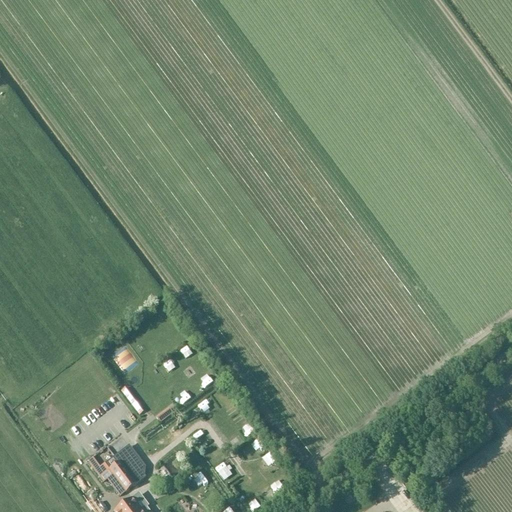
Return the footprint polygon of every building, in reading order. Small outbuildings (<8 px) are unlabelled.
[(194,358),(200,354),(195,347),(189,350),(194,358)] [(173,363),(177,370),(184,366),(180,359),(173,363)] [(213,374),(218,371),(213,362),(208,364),(213,374)] [(213,384),(223,376),(219,370),(208,378),(213,384)] [(197,396),(202,391),(193,381),(188,386),(197,396)] [(216,400),(208,403),(214,417),(222,414),(216,400)] [(239,401),(231,406),(236,415),(245,410),(239,401)] [(246,429),(255,423),(248,413),(239,420),(246,429)] [(243,448),(249,444),(241,431),(234,435),(243,448)] [(222,462),(228,459),(224,449),(218,452),(222,462)] [(273,456),(277,466),(282,464),(278,454),(273,456)] [(116,480),(111,483),(120,498),(146,478),(130,456),(109,471),(116,480)] [(231,463),(222,469),(230,481),(239,475),(231,463)] [(150,511),(147,508),(142,511),(133,499),(115,511),(150,511)]
